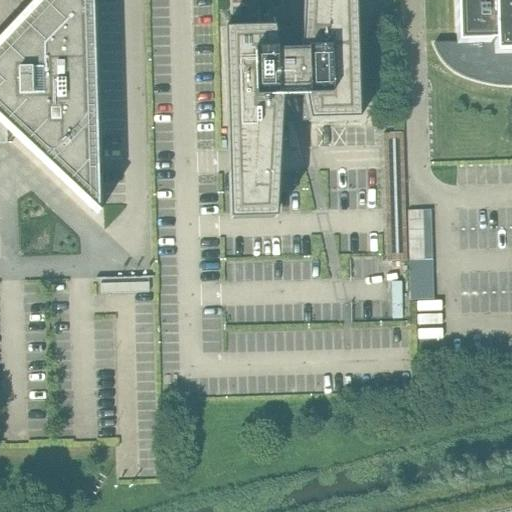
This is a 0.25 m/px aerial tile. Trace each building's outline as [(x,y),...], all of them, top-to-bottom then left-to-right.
[(0,0),(0,123),(6,129),(97,216),(98,214),(92,0),(0,0)] [(302,0),(301,28),(301,35),(293,35),(293,34),(293,33),(293,32),(291,31),(290,30),(289,29),(288,29),(287,29),(285,30),(284,31),(283,31),(283,32),(282,33),(282,34),(282,35),(282,36),(274,36),(273,29),(223,30),(228,221),(275,220),(280,116),(307,115),(308,122),(358,121),(354,0),(302,0)] [(501,85),(511,85),(511,0),(454,0),(456,42),(433,43),(435,48),(439,56),(444,63),(450,68),(457,73),(471,79),(486,83),(501,85)] [(386,92),(387,110),(400,109),(399,91),(386,92)] [(402,133),(382,133),(386,261),(389,261),(406,260),(402,133)] [(421,210),(406,210),(407,260),(423,260),(421,210)] [(147,279),(99,281),(99,293),(147,291),(147,279)] [(399,280),(389,281),(391,322),(401,321),(399,280)]
